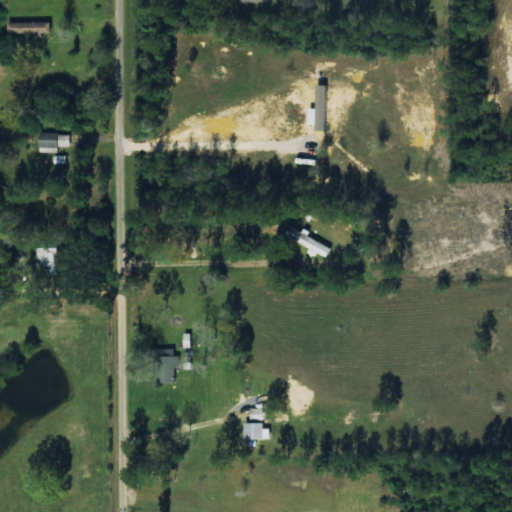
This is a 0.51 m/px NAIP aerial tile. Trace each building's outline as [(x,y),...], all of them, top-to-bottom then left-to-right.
[(10,22),(10,33),(54,32),(53,21),(10,22)] [(60,152),(60,146),(72,146),(72,133),(42,133),(42,152),(60,152)] [(62,247),(40,247),(40,272),(61,273),(62,247)] [(193,333),(184,333),(184,347),(193,348),(193,333)] [(159,383),(178,382),(178,349),(158,349),(159,383)] [(266,439),(267,419),(272,419),(272,409),(253,409),(253,422),(248,422),(247,438),(266,439)]
